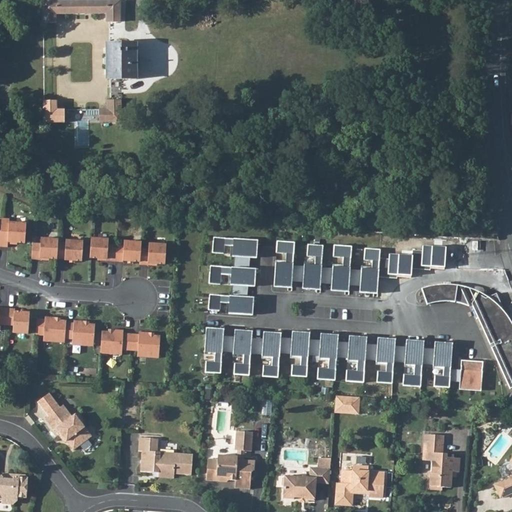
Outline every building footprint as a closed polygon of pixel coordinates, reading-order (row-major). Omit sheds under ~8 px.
[(121,0),(70,0),(43,1),(43,21),(43,22),(57,22),(57,14),(107,13),(107,22),(122,21),(121,0)] [(137,43),(108,43),(108,79),(138,79),(137,43)] [(57,101),(44,101),(43,108),(44,123),(46,123),(65,123),(65,110),(58,110),(57,101)] [(108,110),(101,109),(101,123),(123,123),(123,101),(108,101),(108,110)] [(12,220),(0,219),(0,248),(10,249),(11,243),(28,245),(29,225),(12,224),(12,220)] [(256,240),(212,237),(211,253),(222,253),(223,245),(232,246),(231,256),(233,256),(248,257),(255,258),(256,240)] [(111,240),(93,239),(92,259),(109,260),(109,262),(118,263),(118,262),(126,263),(126,262),(130,262),(135,262),(142,263),(142,266),(150,266),(151,264),(168,265),(169,246),(151,245),(151,250),(144,249),(144,243),(126,242),(126,247),(118,246),(111,246),(111,240)] [(61,241),(43,240),(43,245),(35,244),(34,261),(43,261),(43,259),(59,260),(68,260),(68,261),(73,262),(78,262),(85,262),(86,243),(68,242),(68,244),(61,244),(61,241)] [(293,242),(275,240),(274,252),(284,253),(284,263),(274,262),(272,286),(290,287),(290,280),(291,265),(293,242)] [(321,245),(306,244),(305,255),(313,256),(313,265),(302,264),(302,266),(301,281),(300,288),(318,289),(319,282),(320,267),(321,245)] [(350,246),(332,244),(332,256),(341,257),(341,267),(331,266),(331,268),(329,283),(329,290),(347,291),(347,284),(348,269),(350,246)] [(422,251),(413,250),(412,255),(412,268),(430,270),(431,266),(444,267),(446,247),(422,245),(422,251)] [(378,249),(363,248),(362,259),(370,260),(370,269),(359,268),(359,270),(358,285),(357,292),(375,293),(378,249)] [(412,255),(389,253),(389,259),(381,258),(380,277),(397,279),(397,274),(412,275),(412,268),(412,255)] [(248,257),(233,256),(232,267),(248,268),(248,257)] [(290,280),(301,281),(302,266),(291,265),(290,280)] [(232,267),(209,266),(208,283),(219,284),(220,274),(230,275),(229,285),(231,285),(247,286),(253,286),(254,269),(248,268),(232,267)] [(329,283),(331,268),(320,267),(319,282),(329,283)] [(358,285),(359,270),(348,269),(347,284),(358,285)] [(231,285),(230,295),(246,296),(247,286),(231,285)] [(426,289),(422,290),(429,306),(432,305),(435,304),(439,304),(442,303),(447,303),(450,303),(454,303),(458,303),(461,304),(464,305),(467,306),(470,307),(461,286),(459,286),(457,286),(452,285),(449,285),(444,285),(441,286),(437,286),(433,287),(429,288),(426,289)] [(478,292),(472,302),(511,388),(511,387),(511,321),(511,319),(508,315),(506,312),(504,311),(502,308),(501,307),(503,306),(497,292),(486,297),(478,292)] [(230,295),(208,294),(207,309),(219,310),(219,302),(228,302),(227,313),(251,314),(252,297),(246,296),(230,295)] [(0,325),(6,326),(14,326),(14,333),(29,334),(30,313),(26,313),(21,313),(15,313),(15,310),(7,310),(7,309),(0,308),(0,325)] [(45,320),(37,319),(37,335),(45,336),(44,341),(66,343),(66,338),(73,339),(73,344),(95,346),(96,323),(90,323),(85,323),(85,321),(75,320),(74,323),(67,322),(67,320),(61,320),(56,320),(56,317),(46,317),(45,320)] [(223,328),(205,327),(203,351),(214,352),(213,360),(205,360),(204,371),(220,372),(221,350),(222,335),(223,328)] [(103,330),(102,352),(123,354),(124,348),(132,349),(139,349),(139,355),(161,356),(162,334),(155,334),(151,333),(151,331),(140,331),(140,333),(133,333),(125,332),(125,329),(114,329),(114,331),(110,330),(103,330)] [(251,330),(233,329),(233,335),(232,351),(232,353),(242,353),(242,362),(234,361),(233,373),(248,374),(250,352),(251,337),(251,330)] [(280,332),(262,330),(262,337),(261,353),(260,355),(271,355),(270,364),(262,363),(262,375),(277,376),(278,352),(279,336),(280,332)] [(309,332),(291,330),(290,337),(289,353),(289,354),(300,355),(299,364),(291,363),(290,375),(306,376),(307,354),(308,338),(309,332)] [(337,334),(319,332),(319,339),(318,355),(318,356),(328,357),(327,367),(317,366),(316,378),(334,379),(335,356),(337,340),(337,334)] [(366,335),(348,334),(347,341),(346,357),(346,358),(356,359),(356,369),(346,368),(345,380),(362,381),(364,358),(365,342),(366,335)] [(233,335),(222,335),(221,350),(232,351),(233,335)] [(290,337),(279,336),(278,352),(289,353),(290,337)] [(394,337),(376,336),(376,343),(375,359),(375,360),(385,361),(385,370),(377,369),(376,381),(391,382),(392,360),(394,344),(394,337)] [(262,337),(251,337),(250,352),(261,353),(262,337)] [(319,339),(308,338),(307,354),(318,355),(319,339)] [(423,339),(405,338),(404,345),(403,361),(403,362),(413,363),(413,373),(403,372),(402,384),(420,385),(421,362),(422,346),(423,339)] [(347,341),(337,340),(335,356),(346,357),(347,341)] [(451,341),(433,340),(433,347),(432,363),(432,364),(442,365),(442,374),(434,373),(433,385),(448,386),(451,341)] [(376,343),(365,342),(364,358),(375,359),(376,343)] [(404,345),(394,344),(392,360),(403,361),(404,345)] [(433,347),(422,346),(421,362),(432,363),(433,347)] [(482,361),(460,359),(458,388),(480,389),(482,361)] [(62,407),(50,393),(39,402),(50,416),(47,419),(55,428),(57,429),(63,436),(65,434),(76,447),(92,434),(84,423),(85,419),(84,416),(82,412),(76,412),(73,414),(65,404),(62,407)] [(360,396),(336,394),(334,411),(359,413),(360,396)] [(234,448),(237,448),(245,449),(251,449),(252,431),(235,429),(234,448)] [(425,433),(424,451),(431,451),(431,458),(431,470),(428,470),(428,480),(431,486),(440,487),(440,485),(451,486),(452,472),(459,472),(459,456),(447,455),(447,451),(444,451),(444,434),(425,433)] [(193,453),(165,451),(157,451),(157,447),(158,438),(140,437),(140,438),(140,451),(143,451),(142,471),(159,472),(159,475),(175,476),(176,473),(192,474),(192,465),(193,453)] [(236,455),(236,458),(245,459),(245,449),(237,448),(236,455)] [(511,451),(511,452),(510,457),(511,461),(511,474),(494,482),(500,495),(511,489),(511,451)] [(245,459),(236,458),(236,455),(219,453),(219,459),(209,458),(208,480),(228,481),(228,477),(235,478),(236,487),(250,489),(251,472),(255,468),(255,459),(245,459)] [(284,497),(299,498),(300,496),(305,496),(305,499),(316,499),(317,482),(330,483),(331,468),(331,458),(319,457),(318,467),(311,466),(310,476),(285,475),(284,497)] [(336,482),(335,503),(352,504),(353,490),(369,491),(369,497),(383,498),(384,472),(369,472),(370,466),(352,465),(352,470),(341,470),(341,482),(336,482)] [(0,499),(7,499),(7,505),(16,505),(21,500),(21,497),(28,498),(30,492),(30,476),(11,475),(10,480),(4,480),(1,476),(0,475),(0,499)]
